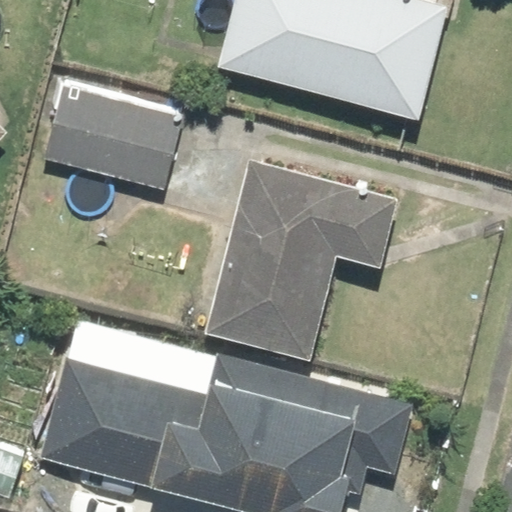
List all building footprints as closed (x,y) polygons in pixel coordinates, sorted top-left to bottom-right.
[(237,0),(223,57),(428,109),(455,0),(237,0)] [(187,111),(64,75),(45,143),(168,179),(187,111)] [(0,110),(0,134),(12,122),(0,110)] [(255,150),(211,324),(318,351),(344,247),(385,257),(403,187),(255,150)] [(74,348),(48,452),(282,511),(384,511),(413,398),(223,350),(214,383),(74,348)] [(30,449),(0,437),(0,485),(13,491),(30,449)]
